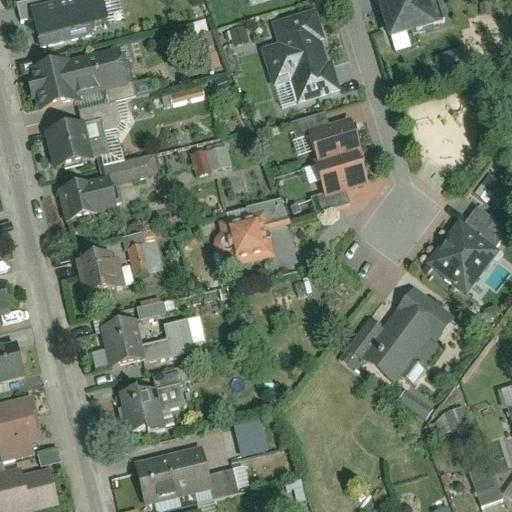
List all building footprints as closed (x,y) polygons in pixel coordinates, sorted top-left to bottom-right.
[(373,0),(369,2),(385,51),(435,34),(427,10),(437,7),(434,0),(373,0)] [(341,94),(318,13),(273,26),(279,47),(264,52),(273,86),(292,80),(299,106),(341,94)] [(27,64),(37,113),(78,104),(77,100),(125,89),(117,53),(67,64),(66,56),(27,64)] [(174,107),(207,99),(204,85),(171,94),(174,107)] [(363,154),(352,122),(312,135),(323,166),(314,169),(325,202),(370,187),(360,156),(363,154)] [(82,127),(43,135),(51,173),(90,164),(82,127)] [(193,155),(197,177),(233,171),(230,149),(193,155)] [(110,182),(54,194),(61,227),(117,215),(110,182)] [(457,221),(425,266),(470,298),(511,240),(511,234),(480,212),(468,228),(457,221)] [(273,260),(260,217),(219,229),(232,272),(273,260)] [(133,280),(163,276),(158,234),(128,237),(133,280)] [(111,255),(74,265),(83,303),(124,292),(117,262),(113,263),(111,255)] [(0,322),(14,320),(6,286),(0,287),(0,322)] [(411,292),(362,362),(404,391),(452,321),(411,292)] [(138,309),(140,322),(177,317),(175,304),(138,309)] [(131,330),(103,335),(109,370),(192,355),(186,323),(164,327),(168,348),(136,354),(131,330)] [(0,387),(29,380),(20,349),(0,354),(0,387)] [(180,385),(115,399),(124,439),(166,430),(164,420),(187,415),(180,385)] [(511,389),(503,392),(511,420),(511,389)] [(32,398),(0,406),(0,461),(37,452),(33,436),(41,434),(32,398)] [(431,422),(436,413),(408,399),(403,408),(431,422)] [(201,453),(132,470),(142,511),(212,494),(201,453)] [(20,470),(0,473),(0,511),(58,511),(59,511),(51,472),(21,478),(20,470)] [(493,470),(472,476),(483,510),(503,503),(493,470)]
